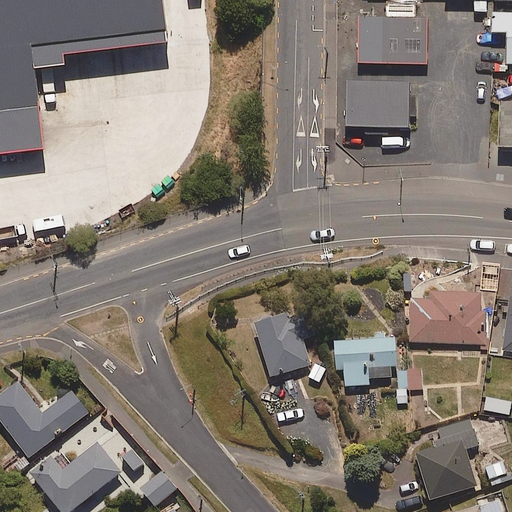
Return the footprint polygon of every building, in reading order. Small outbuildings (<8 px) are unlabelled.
[(0,0),(0,149),(41,145),(32,65),(64,62),(63,55),(169,43),(163,0),(0,0)] [(433,17),(366,14),(364,60),(431,63),(433,17)] [(415,85),(357,83),(356,126),(414,128),(415,85)] [(428,289),(427,299),(410,298),(409,343),(487,343),(487,310),(481,310),(481,290),(428,289)] [(511,299),(507,299),(502,356),(511,356),(511,299)] [(288,320),(285,312),(253,322),(270,377),(311,364),(303,338),(314,335),(307,314),(288,320)] [(374,332),(374,339),(334,340),(335,370),(344,370),(345,386),(369,386),(369,378),(391,378),(391,366),(397,366),(396,336),(387,336),(387,332),(374,332)] [(320,384),(327,367),(314,361),(307,378),(320,384)] [(423,370),(398,371),(398,389),(396,390),(397,404),(404,404),(408,404),(408,391),(424,390),(423,370)] [(0,397),(0,421),(0,422),(27,457),(88,412),(73,392),(43,414),(20,382),(0,397)] [(440,437),(433,439),(435,446),(416,452),(431,499),(478,485),(466,448),(479,444),(471,419),(438,429),(440,437)] [(108,498),(130,482),(123,472),(99,440),(71,462),(61,448),(29,473),(58,511),(69,511),(101,488),(108,498)] [(510,479),(503,459),(484,466),(491,486),(510,479)] [(163,470),(140,489),(155,507),(178,488),(163,470)] [(502,511),(499,499),(456,511),(502,511)]
